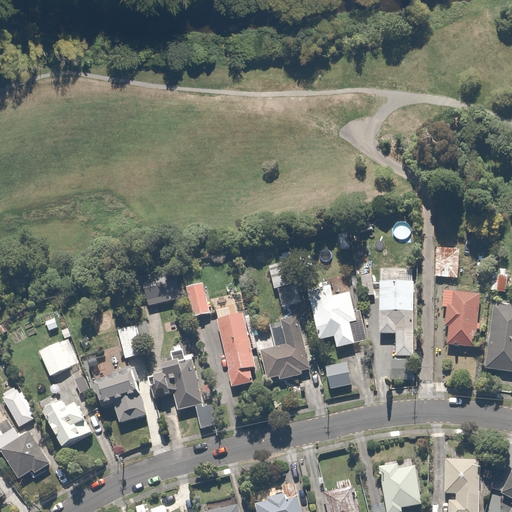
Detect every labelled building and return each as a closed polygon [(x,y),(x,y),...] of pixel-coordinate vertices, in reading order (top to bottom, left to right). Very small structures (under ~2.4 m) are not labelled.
[(350,224),(354,260),(365,258),(363,248),(374,246),(371,221),(350,224)] [(328,229),(333,252),(350,248),(345,225),(328,229)] [(456,255),(434,255),(433,284),(455,284),(456,255)] [(288,271),(264,273),(269,312),(292,310),(288,271)] [(511,273),(490,273),(489,291),(511,292),(511,290),(511,273)] [(376,296),(373,275),(361,276),(364,298),(376,296)] [(400,275),(377,276),(379,343),(394,343),(394,363),(415,362),(414,348),(414,342),(416,342),(414,275),(400,275)] [(342,286),(308,294),(320,346),(335,343),(337,354),(370,346),(362,315),(357,316),(353,298),(345,300),(342,286)] [(168,289),(140,294),(143,314),(172,310),(168,289)] [(201,290),(186,293),(193,322),(207,319),(201,290)] [(479,297),(438,295),(437,314),(443,314),(442,333),(445,333),(444,354),(476,355),(479,297)] [(511,315),(489,314),(484,372),(511,374),(511,315)] [(46,323),(49,331),(64,326),(61,318),(46,323)] [(245,320),(215,327),(230,393),(253,388),(251,376),(257,374),(245,320)] [(312,377),(300,325),(280,329),(284,350),(259,356),(266,389),(281,385),(282,388),(303,383),(303,379),(312,377)] [(132,331),(115,335),(122,364),(139,360),(132,331)] [(62,347),(35,360),(46,382),(72,369),(62,347)] [(200,411),(190,365),(158,372),(160,381),(151,384),(156,406),(167,403),(170,418),(200,411)] [(415,367),(391,368),(392,381),(416,380),(415,367)] [(346,370),(322,371),(324,394),(347,393),(346,370)] [(145,420),(129,373),(89,387),(100,416),(105,414),(108,420),(111,418),(116,431),(145,420)] [(8,396),(0,401),(0,412),(16,436),(29,426),(8,396)] [(62,408),(40,416),(57,459),(95,442),(81,407),(65,414),(62,408)] [(24,439),(0,455),(0,460),(20,489),(46,471),(24,439)] [(480,511),(480,465),(445,463),(443,500),(457,500),(457,505),(449,504),(448,511),(480,511)] [(402,465),(378,469),(386,511),(418,511),(423,511),(419,469),(404,472),(402,465)] [(511,511),(511,474),(509,473),(497,500),(511,505),(511,511)] [(299,511),(296,488),(278,491),(280,497),(264,500),(265,506),(252,508),(252,511),(299,511)] [(357,511),(354,494),(324,499),(325,511),(357,511)]
